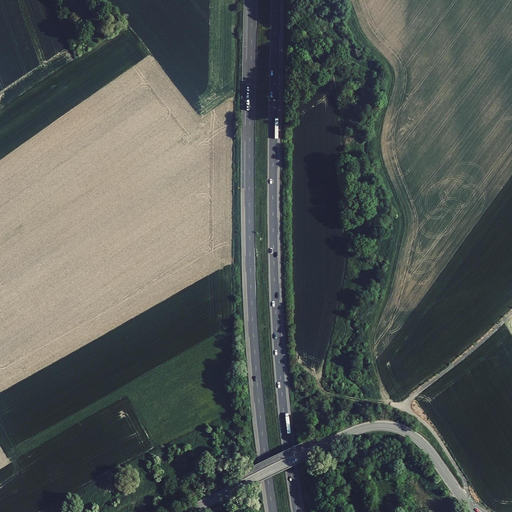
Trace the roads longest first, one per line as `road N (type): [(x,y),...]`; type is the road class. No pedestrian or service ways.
road 1 (motorway): [(296,511),(273,268),(275,0)]
road 2 (motorway): [(252,0),(250,285),(272,511)]
road 3 (unclassified): [(474,511),(418,440),(381,425),(344,435),(188,511)]
